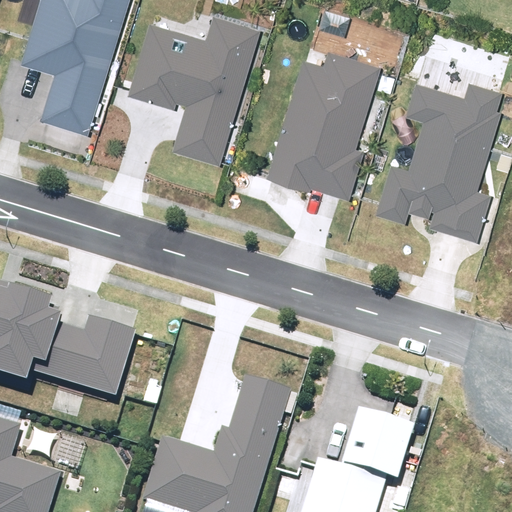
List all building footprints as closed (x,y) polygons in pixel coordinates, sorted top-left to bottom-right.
[(91,129),(130,0),(41,0),(23,60),(55,70),(42,114),(91,129)] [(223,159),(261,24),(212,10),(206,31),(152,16),(133,85),(186,100),(173,145),(223,159)] [(325,59),(301,53),(270,170),(351,191),(363,143),(357,142),(378,59),(328,46),(325,59)] [(494,187),(479,183),(507,85),(472,76),(468,89),(414,74),(404,109),(427,116),(414,161),(391,155),(375,209),(406,218),(410,205),(433,212),(430,222),(479,236),(494,187)] [(0,278),(0,367),(30,375),(32,365),(120,389),(137,325),(70,307),(74,291),(9,274),(7,281),(0,278)] [(255,511),(293,387),(244,372),(228,424),(223,422),(215,448),(164,433),(145,498),(187,511),(186,511),(255,511)] [(401,479),(417,420),(358,405),(344,458),(320,452),(303,511),(378,511),(388,476),(401,479)] [(48,511),(62,467),(10,452),(20,420),(0,413),(0,511),(48,511)]
